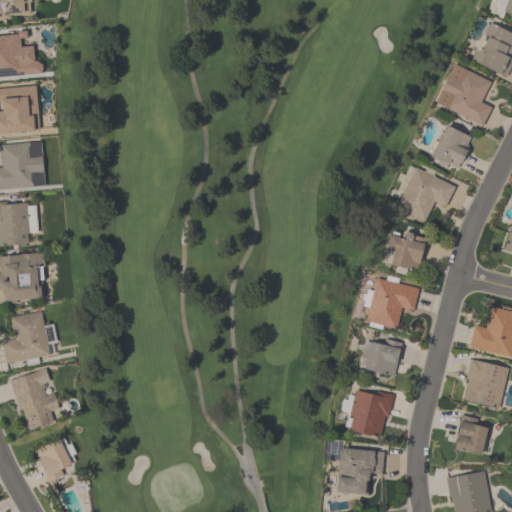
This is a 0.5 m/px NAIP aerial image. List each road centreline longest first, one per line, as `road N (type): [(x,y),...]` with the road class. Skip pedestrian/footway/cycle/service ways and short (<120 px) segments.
road 1 (track): [(335,0),(302,38),(250,152),(254,230),(229,295),(235,382),(261,511)]
road 2 (track): [(183,0),(204,163),(182,237),(180,315),(204,414),(255,481)]
road 3 (residential): [(418,511),(421,410),(471,224),(511,138)]
